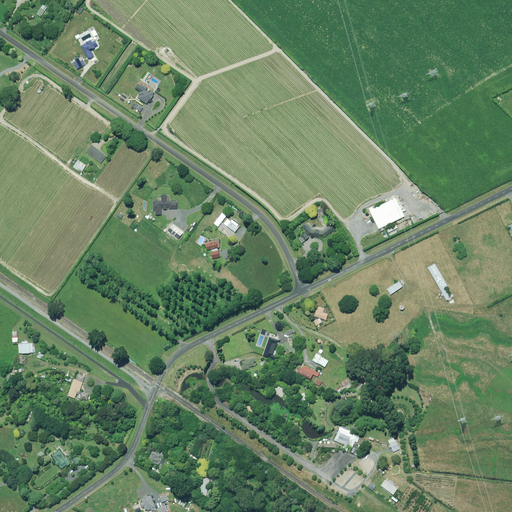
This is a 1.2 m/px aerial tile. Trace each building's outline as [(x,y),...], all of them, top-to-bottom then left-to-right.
[(48,8),(44,5),(37,14),(41,17),(48,8)] [(88,60),(93,57),(94,56),(92,52),(95,51),(93,48),(99,45),(96,41),(92,42),(91,40),(87,43),(81,46),(84,52),(88,60)] [(81,62),(79,58),(76,60),(77,61),(74,63),(78,69),(86,65),(83,60),(81,62)] [(156,92),(141,81),(136,88),(141,92),(139,94),(141,95),(138,98),(147,104),(151,100),(154,96),(153,96),(156,92)] [(143,108),(135,102),(132,108),(134,109),(134,108),(137,110),(136,111),(138,112),(139,111),(141,112),(143,108)] [(107,156),(94,146),(89,153),(101,163),(107,156)] [(87,166),(79,160),(74,167),(80,172),(81,170),(83,171),(87,166)] [(405,217),(396,198),(374,209),(373,207),(369,209),(379,229),(405,217)] [(238,225),(231,220),(226,226),(236,233),(239,228),(238,227),(238,225)] [(313,230),(308,223),(303,226),(310,237),(322,238),(333,231),(330,227),(323,232),(313,230)] [(397,225),(388,230),(389,233),(399,228),(397,225)] [(206,243),(207,248),(211,248),(212,250),(221,248),(219,240),(206,243)] [(219,251),(217,251),(212,252),(213,259),(221,257),(219,251)] [(448,286),(435,264),(428,268),(447,301),(449,300),(449,301),(451,300),(450,299),(454,297),(453,294),(449,296),(445,288),(448,286)] [(403,287),(400,282),(388,289),(391,295),(403,287)] [(325,309),(319,307),(318,311),(317,310),(315,317),(327,320),(329,314),(324,313),(325,309)] [(275,336),(271,335),(264,356),(268,357),(268,356),(271,357),(270,358),(275,360),(277,356),(274,355),(279,340),(274,338),(275,336)] [(294,345),(292,340),(283,344),(288,354),(297,350),(294,345)] [(34,353),(34,343),(19,344),(20,354),(34,353)] [(329,361),(317,354),(313,361),(326,367),(329,361)] [(256,362),(255,358),(243,362),(244,365),(242,366),(243,371),(249,369),(249,367),(255,366),(254,362),(256,362)] [(318,377),(320,373),(304,366),(302,365),(298,372),(312,379),(314,375),(318,377)] [(86,377),(79,374),(77,380),(74,380),(68,396),(75,399),(78,392),(80,392),(86,377)] [(89,394),(82,392),(81,399),(90,401),(91,399),(88,398),(89,394)] [(360,438),(340,429),(335,441),(345,445),(343,448),(344,449),(344,450),(347,452),(349,448),(348,447),(349,446),(353,448),(356,442),(358,443),(360,438)] [(399,445),(396,437),(389,440),(392,448),(399,445)] [(165,454),(154,448),(149,460),(160,465),(156,472),(161,474),(162,472),(165,474),(169,466),(161,463),(165,454)] [(71,464),(60,450),(52,456),(57,462),(56,463),(58,466),(59,465),(62,469),(67,465),(68,467),(71,464)] [(46,458),(47,460),(42,463),(43,465),(51,460),(50,458),(49,456),(46,458)] [(81,463),(77,457),(73,460),(76,466),(81,463)] [(211,476),(204,474),(200,495),(207,496),(211,476)] [(398,489),(386,480),(381,486),(394,495),(398,489)] [(148,497),(148,495),(141,497),(143,502),(142,503),(143,508),(145,507),(146,511),(152,510),(152,511),(156,510),(151,496),(148,497)]
